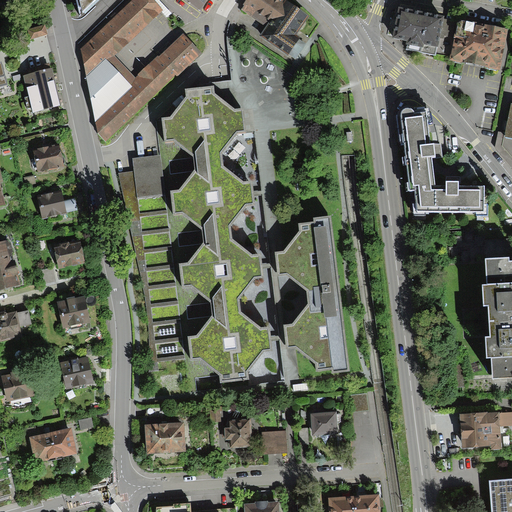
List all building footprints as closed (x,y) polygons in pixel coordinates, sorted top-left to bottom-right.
[(94,3),(96,0),(76,0),(81,16),(94,3)] [(160,11),(149,0),(135,0),(83,49),(98,133),(107,142),(200,53),(184,37),(134,84),(110,59),(160,11)] [(213,0),(188,0),(205,12),(213,0)] [(311,22),(274,0),(248,0),(239,16),(295,49),(311,22)] [(452,20),(399,9),(393,41),(406,44),(405,50),(436,57),(437,51),(443,52),(446,40),(444,40),(445,37),(448,38),(452,20)] [(462,20),(458,24),(450,60),(464,62),(486,67),(499,70),(508,30),(462,20)] [(45,23),(28,28),(33,40),(47,35),(45,23)] [(51,70),(25,76),(33,111),(59,105),(51,70)] [(242,183),(225,168),(222,155),(239,135),(247,134),(245,111),(235,112),(221,101),(216,97),(215,86),(184,90),(185,102),(170,120),(162,121),(164,142),(172,142),(192,161),(193,174),(180,191),(170,192),(172,218),(184,217),(202,231),(204,243),(188,264),(178,265),(181,289),(190,288),(211,304),(213,317),(198,334),(186,335),(188,362),(201,361),(218,376),(219,385),(249,381),(248,373),(264,354),(273,353),(272,341),(270,325),(259,327),(242,312),(241,301),(257,282),(265,280),(262,269),(260,255),(255,257),(233,242),(231,228),(248,208),(255,207),(254,195),(253,182),(242,183)] [(511,105),(508,105),(502,139),(511,141),(511,105)] [(401,113),(400,116),(410,191),(415,190),(417,212),(476,213),(476,216),(488,216),(488,204),(485,204),(485,186),(461,185),(460,177),(446,177),(446,181),(446,186),(436,186),(433,158),(443,157),(441,144),(434,143),(430,143),(426,112),(415,113),(414,111),(412,110),(411,109),(409,108),(407,108),(405,109),(404,110),(402,111),(401,113)] [(63,174),(59,153),(31,158),(35,179),(63,174)] [(160,160),(133,163),(134,172),(119,174),(126,213),(138,267),(144,296),(148,329),(150,373),(158,372),(157,364),(184,362),(183,357),(158,360),(156,346),(182,343),(181,338),(155,341),(153,328),(179,325),(178,320),(153,323),(152,310),(178,307),(177,301),(151,304),(150,290),(174,288),(174,283),(149,286),(148,273),(172,270),(172,266),(146,269),(145,255),(170,252),(170,247),(143,250),(142,236),(169,233),(169,229),(140,232),(139,219),(167,216),(167,211),(138,214),(137,202),(164,199),(160,160)] [(62,194),(37,199),(42,222),(67,217),(62,194)] [(284,252),(277,254),(281,277),(288,276),(307,293),(307,308),(293,325),(286,326),(289,350),(297,349),(316,365),(317,373),(334,371),(334,374),(350,372),(332,215),(314,217),(315,223),(300,225),(301,233),(284,252)] [(472,255),(484,254),(483,235),(471,236),(472,255)] [(7,244),(0,245),(0,291),(16,288),(7,244)] [(82,249),(56,253),(60,274),(86,270),(82,249)] [(511,260),(509,261),(508,257),(485,258),(487,287),(482,288),(483,299),(483,308),(488,308),(490,341),(487,341),(487,348),(488,362),(492,362),(493,379),(511,377),(511,260)] [(86,302),(59,307),(63,333),(90,329),(86,302)] [(27,311),(0,316),(0,341),(21,337),(19,327),(30,325),(27,311)] [(93,391),(87,365),(62,370),(68,396),(93,391)] [(29,377),(1,383),(6,410),(35,404),(29,377)] [(367,411),(366,395),(349,397),(351,413),(367,411)] [(462,453),(501,453),(501,417),(462,417),(462,453)] [(342,418),(314,420),(316,442),(343,440),(342,418)] [(97,422),(79,423),(79,434),(97,434),(97,422)] [(258,425),(221,426),(223,455),(259,454),(258,425)] [(290,452),(289,428),(268,430),(269,453),(290,452)] [(187,429),(148,432),(150,462),(189,460),(187,429)] [(75,436),(32,445),(37,470),(81,461),(75,436)] [(511,511),(511,476),(485,478),(488,511),(511,511)] [(331,504),(331,511),(381,511),(380,500),(331,504)]
